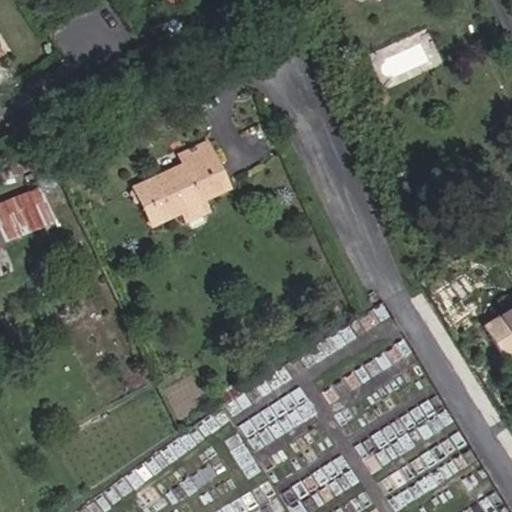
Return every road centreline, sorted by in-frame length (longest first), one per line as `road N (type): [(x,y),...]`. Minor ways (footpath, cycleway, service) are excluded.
road 1 (unclassified): [(280,57),(349,217),(511,485)]
road 2 (residential): [(0,117),(99,46)]
